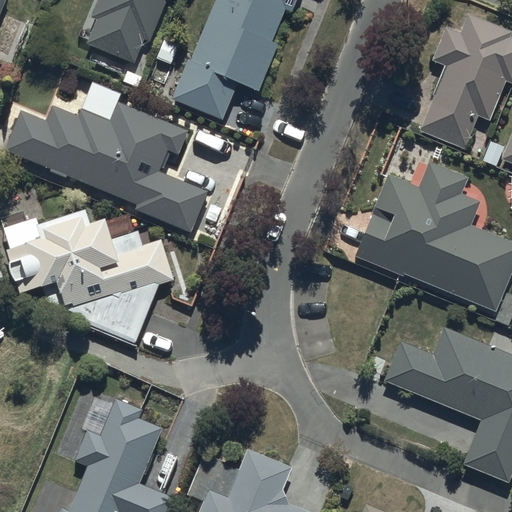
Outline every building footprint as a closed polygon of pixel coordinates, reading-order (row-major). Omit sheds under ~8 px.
[(97,0),(92,15),(96,16),(87,41),(134,60),(143,37),(148,40),(164,0),(97,0)] [(212,0),(173,98),(221,117),(236,79),(257,88),(276,41),(270,38),(283,6),(289,9),(292,0),(212,0)] [(432,58),(445,63),(419,128),(463,146),(477,113),(488,117),(504,77),(511,80),(511,37),(510,37),(511,32),(511,29),(467,12),(460,31),(445,25),(432,58)] [(5,148),(49,166),(49,168),(65,175),(66,172),(136,200),(134,206),(190,229),(206,188),(159,169),(168,148),(175,152),(185,128),(116,100),(119,92),(91,80),(77,113),(51,102),(44,119),(20,109),(5,148)] [(511,132),(506,146),(489,139),(481,160),(498,166),(501,158),(511,161),(511,132)] [(404,274),(405,272),(494,308),(511,264),(511,239),(469,222),(479,199),(461,191),(467,176),(428,160),(418,184),(388,172),(354,254),(404,274)] [(41,285),(44,299),(85,315),(83,319),(133,340),(158,281),(171,276),(158,238),(142,244),(137,229),(111,238),(103,214),(86,220),(82,206),(36,221),(34,216),(26,219),(23,209),(0,217),(10,247),(5,248),(20,292),(41,285)] [(491,343),(442,324),(431,352),(399,339),(383,380),(479,418),(461,462),(508,481),(511,470),(511,338),(495,331),(491,343)] [(62,506),(58,511),(168,511),(175,497),(138,481),(162,427),(138,416),(141,409),(114,397),(111,403),(96,396),(83,425),(87,427),(74,457),(87,462),(67,508),(62,506)] [(198,511),(309,511),(286,502),(281,488),(291,465),(248,447),(239,467),(203,452),(186,494),(203,501),(198,511)] [(387,511),(366,503),(361,511),(387,511)]
